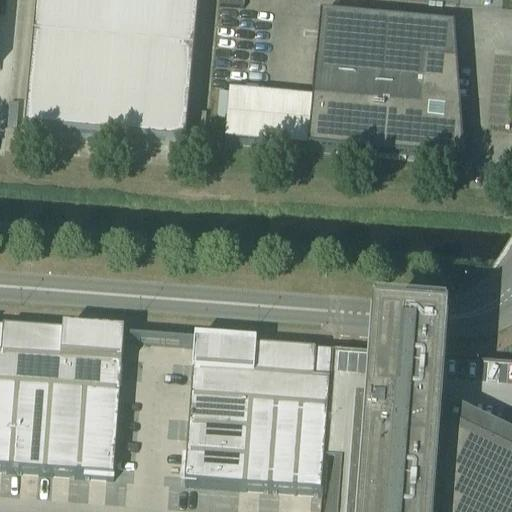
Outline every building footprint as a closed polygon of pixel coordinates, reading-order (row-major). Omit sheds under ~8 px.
[(197,0),(35,0),(23,135),(184,150),(197,0)] [(307,153),(333,156),(334,150),(368,153),(367,159),(463,167),(455,56),(451,56),(453,31),(320,19),(307,153)] [(0,474),(113,484),(123,345),(124,343),(124,340),(62,335),(62,338),(0,333),(0,474)] [(194,351),(184,489),(320,499),(331,358),(194,348),(194,351)] [(320,511),(511,511),(511,372),(332,359),(320,511)]
